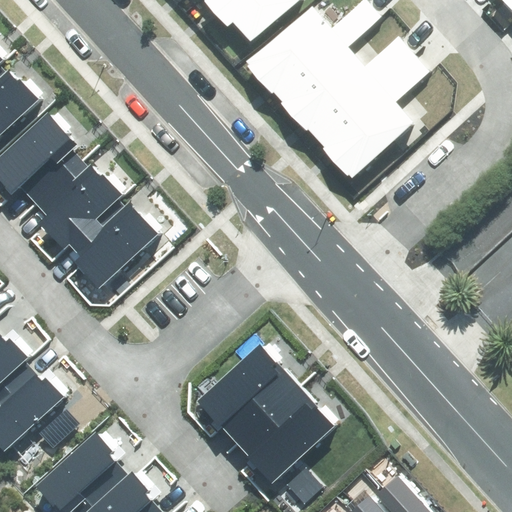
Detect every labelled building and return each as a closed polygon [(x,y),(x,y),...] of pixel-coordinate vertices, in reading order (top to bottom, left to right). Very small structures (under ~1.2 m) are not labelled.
[(232,22),(252,43),(299,0),(207,0),(206,2),(228,26),(232,22)] [(247,63),(352,179),(413,124),(394,103),(430,72),(399,37),(365,68),(347,48),(382,18),(365,0),(362,0),(331,28),(311,6),(247,63)] [(511,0),(502,0),(511,10),(511,0)] [(0,137),(41,100),(22,79),(17,84),(0,65),(5,60),(0,54),(0,137)] [(74,261),(99,288),(158,235),(131,205),(127,208),(119,199),(123,196),(93,163),(88,167),(72,150),(77,145),(48,113),(0,156),(0,178),(13,193),(21,186),(48,215),(40,223),(63,249),(71,243),(81,254),(74,261)] [(0,452),(4,450),(5,451),(66,399),(46,377),(43,379),(9,339),(8,340),(0,331),(0,452)] [(197,400),(273,484),(336,426),(261,343),(197,400)] [(40,433),(53,448),(80,424),(67,409),(40,433)] [(159,511),(151,502),(158,496),(135,470),(127,478),(114,464),(121,458),(97,431),(37,484),(61,511),(69,511),(72,510),(74,511),(159,511)] [(286,485),(304,505),(324,487),(306,467),(286,485)] [(431,511),(398,475),(376,495),(392,511),(431,511)] [(384,511),(370,495),(350,511),(384,511)]
